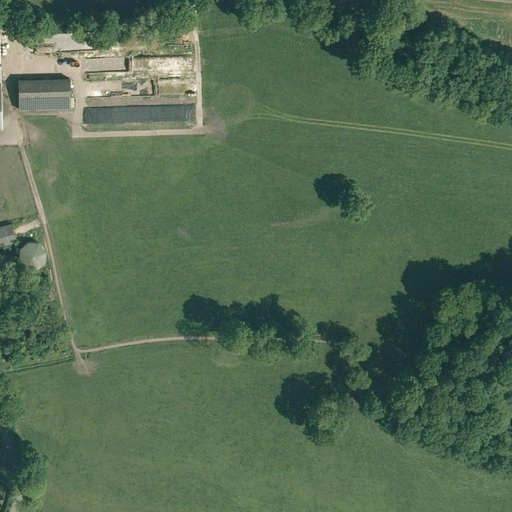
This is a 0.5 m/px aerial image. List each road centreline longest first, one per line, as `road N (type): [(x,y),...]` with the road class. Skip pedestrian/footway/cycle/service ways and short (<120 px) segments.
road 1 (track): [(76,66),(76,135),(200,131),(196,29),(227,0)]
road 2 (track): [(8,42),(136,40)]
road 3 (track): [(9,67),(132,65)]
